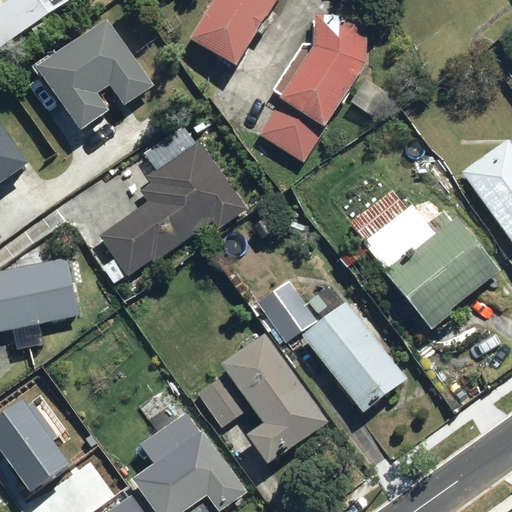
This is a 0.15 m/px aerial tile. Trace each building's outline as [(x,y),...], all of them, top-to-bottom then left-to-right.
[(49,23),(76,2),(73,0),(0,0),(0,57),(29,35),(35,43),(53,29),(49,23)] [(284,0),(215,0),(187,49),(232,74),(252,39),(260,43),(284,0)] [(304,171),(366,67),(366,13),(314,12),(312,52),(258,143),(304,171)] [(158,93),(108,24),(26,86),(78,154),(91,144),(84,135),(107,118),(97,105),(109,96),(125,118),(158,93)] [(393,94),(369,79),(350,109),(375,124),(393,94)] [(0,192),(34,166),(0,122),(0,192)] [(129,286),(211,226),(222,236),(256,212),(203,140),(146,181),(152,189),(141,197),(148,207),(100,242),(116,265),(102,275),(114,292),(127,283),(129,286)] [(511,146),(510,144),(461,180),(511,249),(511,146)] [(394,196),(349,230),(431,336),(501,283),(448,213),(427,229),(413,211),(408,215),(394,196)] [(65,262),(0,277),(0,339),(13,337),(18,358),(45,352),(40,331),(80,322),(65,262)] [(319,323),(297,294),(263,320),(286,349),(319,323)] [(346,307),(301,343),(363,422),(408,386),(346,307)] [(326,428),(264,339),(221,369),(264,432),(248,443),(268,472),(297,452),(303,461),(329,443),(321,431),(326,428)] [(184,410),(167,386),(138,408),(155,431),(184,410)] [(0,414),(0,450),(30,492),(70,463),(53,440),(58,437),(32,401),(28,405),(23,398),(0,414)] [(233,511),(249,501),(183,415),(138,450),(154,470),(131,487),(134,491),(149,511),(194,511),(204,505),(209,511),(233,511)] [(145,511),(132,493),(107,511),(145,511)]
